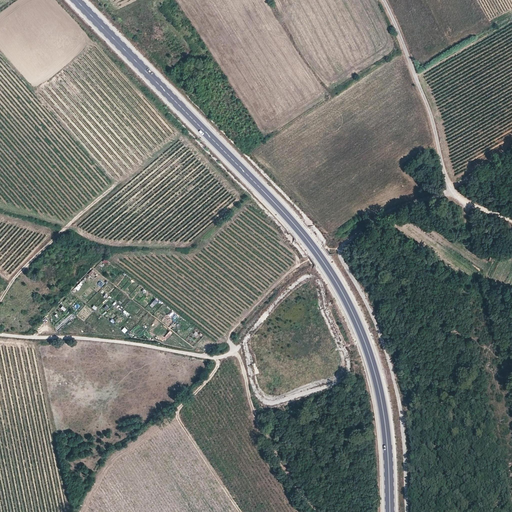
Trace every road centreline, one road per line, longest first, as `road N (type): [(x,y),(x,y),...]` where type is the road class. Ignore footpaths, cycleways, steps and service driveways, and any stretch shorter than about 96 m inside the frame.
road 1 (primary): [(391,511),(379,382),(325,261),(77,0)]
road 2 (track): [(451,192),(385,216),(338,250),(366,299),(393,379),(406,511)]
road 3 (track): [(234,350),(215,357),(0,334)]
road 4 (track): [(451,192),(431,116),(383,0)]
road 5 (track): [(234,350),(275,453),(320,511)]
